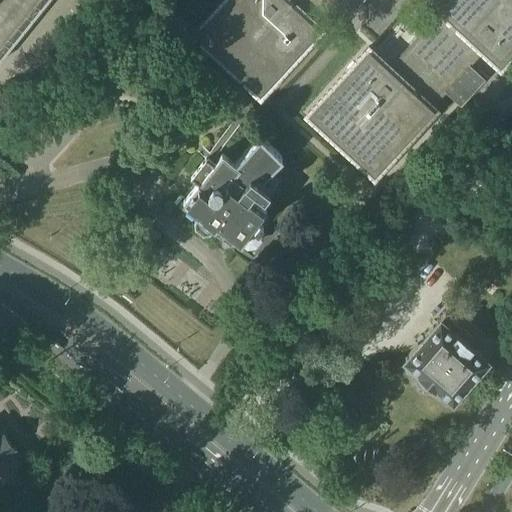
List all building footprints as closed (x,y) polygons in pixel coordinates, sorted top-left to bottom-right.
[(0,0),(0,48),(11,35),(10,35),(38,0),(0,0)] [(224,0),(194,33),(261,94),(322,27),(315,22),(335,0),(224,0)] [(500,66),(511,52),(511,0),(438,0),(434,4),(440,10),(389,66),(369,47),(308,113),(375,174),(436,108),(433,106),(484,50),(500,66)] [(50,68),(57,59),(48,53),(41,61),(50,68)] [(52,108),(68,89),(55,78),(39,97),(52,108)] [(217,223),(241,242),(242,240),(248,245),(255,244),(260,238),(260,230),(254,225),(255,223),(259,226),(264,219),(260,217),(268,207),(260,201),(269,189),(259,180),(282,155),(256,132),(255,133),(258,135),(235,161),(222,152),(214,163),(206,157),(190,177),(198,183),(184,200),(200,213),(199,214),(215,226),(217,223)] [(387,255),(409,231),(387,212),(366,236),(387,255)] [(338,259),(339,259),(331,251),(320,262),(320,261),(319,262),(327,270),(337,259),(338,259)] [(468,386),(466,384),(487,359),(472,345),(477,339),(446,312),(406,358),(420,370),(419,371),(421,373),(422,378),(425,383),(429,385),(434,385),(436,386),(437,385),(453,399),(455,396),(458,398),(464,398),(469,392),(468,386)] [(0,472),(21,456),(0,428),(0,472)]
